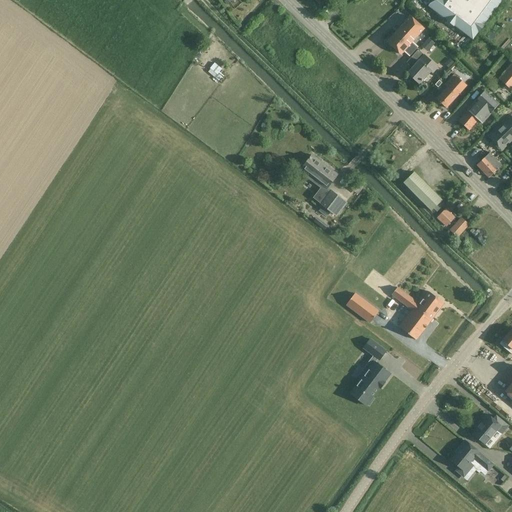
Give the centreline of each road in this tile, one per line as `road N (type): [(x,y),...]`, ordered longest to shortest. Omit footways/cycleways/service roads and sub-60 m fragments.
road 1 (secondary): [(511,220),(286,0)]
road 2 (unclassified): [(345,511),(498,315)]
road 3 (residential): [(511,111),(406,0)]
